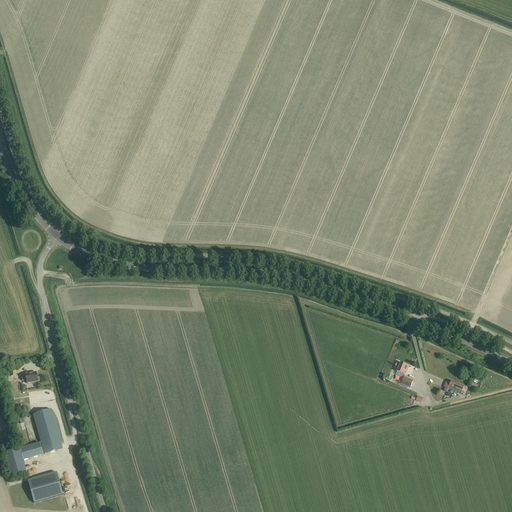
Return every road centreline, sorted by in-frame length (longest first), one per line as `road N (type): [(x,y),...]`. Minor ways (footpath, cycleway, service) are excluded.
road 1 (secondary): [(511,363),(341,293),(254,272),(114,263),(57,235)]
road 2 (unclassified): [(105,511),(40,283),(41,261),(57,235)]
